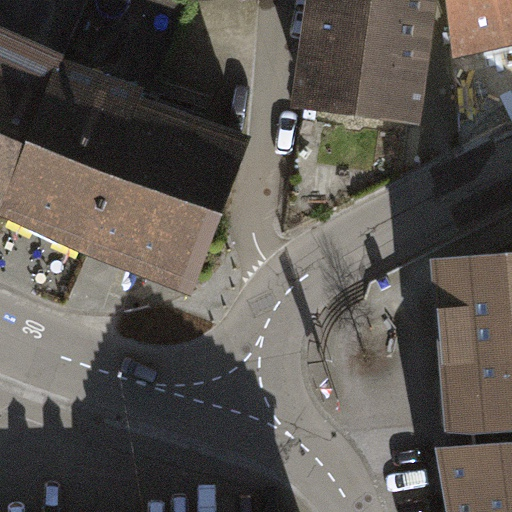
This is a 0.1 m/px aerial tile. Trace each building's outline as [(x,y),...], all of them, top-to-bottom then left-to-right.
[(0,0),(0,224),(0,225),(63,74),(93,0),(0,0)] [(93,0),(63,74),(162,115),(203,16),(163,0),(93,0)] [(262,0),(198,0),(199,12),(262,11),(262,0)] [(310,0),(292,129),(422,148),(442,0),(310,0)] [(511,0),(455,0),(470,67),(511,58),(511,0)] [(63,74),(0,225),(193,304),(255,153),(162,115),(63,74)] [(511,432),(511,253),(495,255),(511,432)] [(436,439),(511,432),(495,255),(421,261),(436,439)] [(511,511),(511,444),(429,452),(434,511),(511,511)]
